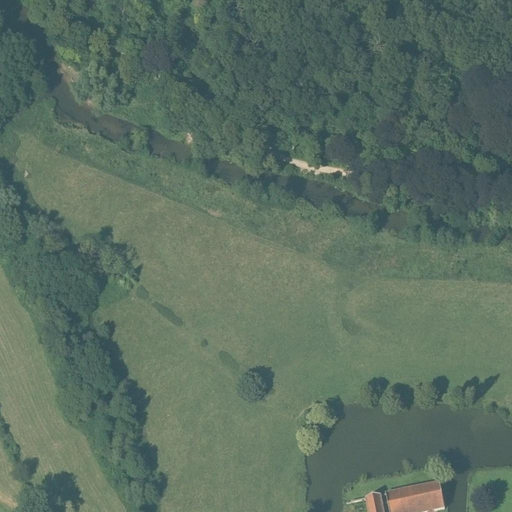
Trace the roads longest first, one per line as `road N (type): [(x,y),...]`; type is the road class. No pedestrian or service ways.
road 1 (track): [(511,197),(284,158),(39,0)]
road 2 (track): [(266,0),(372,103),(511,169)]
